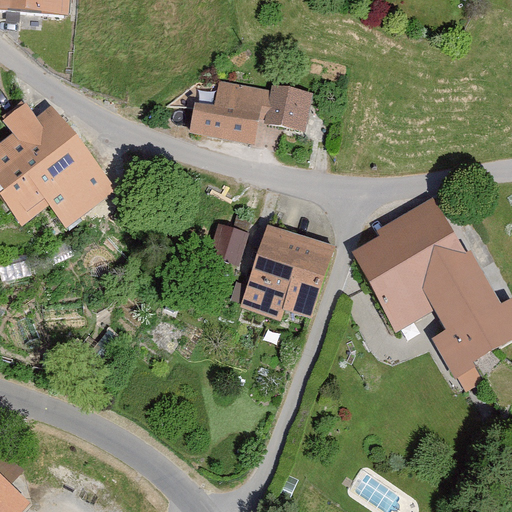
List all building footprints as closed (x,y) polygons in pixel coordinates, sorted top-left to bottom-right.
[(0,0),(0,14),(73,20),(74,0),(0,0)] [(219,84),(193,95),(185,137),(255,150),(263,108),(266,93),(219,84)] [(313,101),(266,93),(263,108),(272,109),(268,134),(308,139),(313,101)] [(19,136),(0,151),(0,191),(28,229),(57,208),(75,232),(122,197),(54,106),(40,117),(31,106),(9,123),(19,136)] [(439,200),(356,255),(394,333),(433,309),(489,276),(439,200)] [(262,219),(229,311),(278,328),(284,309),(296,235),(262,219)] [(252,233),(218,224),(209,258),(242,267),(252,233)] [(338,249),(296,235),(284,309),(309,321),(338,249)] [(497,293),(489,276),(433,309),(442,327),(448,338),(437,343),(462,390),(481,380),(476,370),(511,347),(511,302),(503,304),(497,293)] [(0,511),(30,511),(36,505),(0,474),(0,511)]
